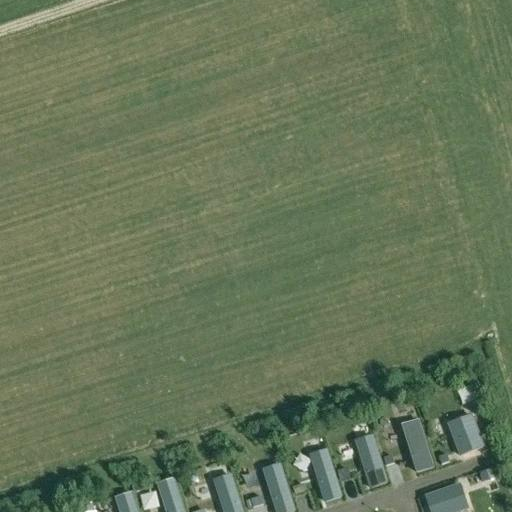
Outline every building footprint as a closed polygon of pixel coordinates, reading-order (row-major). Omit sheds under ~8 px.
[(472,412),(447,421),(460,456),(485,447),(472,412)] [(419,417),(402,422),(417,472),(434,467),(419,417)] [(371,434),(355,439),(370,488),(386,483),(371,434)] [(326,448),(310,453),(325,502),(341,497),(326,448)] [(280,463),(263,468),(276,511),(291,511),(295,511),(280,463)] [(242,511),(230,472),(212,478),(222,511),(242,511)] [(185,511),(175,477),(158,482),(166,511),(185,511)] [(461,483),(425,494),(430,511),(454,511),(469,508),(461,483)] [(140,511),(134,490),(115,496),(120,511),(140,511)]
